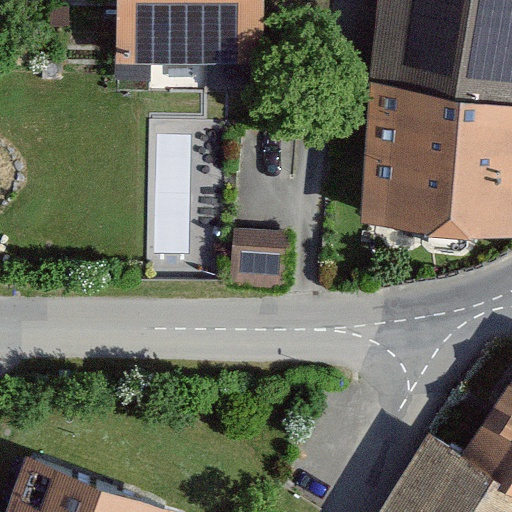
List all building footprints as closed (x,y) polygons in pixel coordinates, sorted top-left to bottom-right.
[(242,70),(246,0),(98,0),(95,60),(242,70)] [(511,0),(357,0),(336,224),(511,240),(511,0)] [(218,291),(288,292),(288,227),(219,226),(218,291)] [(511,511),(511,362),(451,450),(419,431),(370,511),(511,511)] [(150,511),(154,502),(3,450),(0,459),(0,511),(150,511)]
